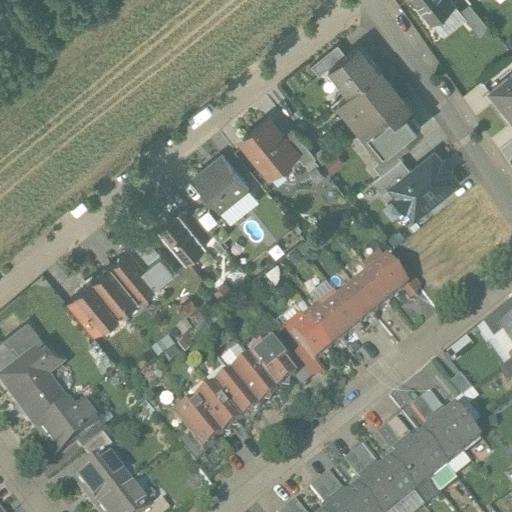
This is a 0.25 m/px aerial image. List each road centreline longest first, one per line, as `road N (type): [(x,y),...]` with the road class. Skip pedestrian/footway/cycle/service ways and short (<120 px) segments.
road 1 (residential): [(354,0),(0,280),(0,447),(51,511)]
road 2 (residential): [(511,275),(214,511)]
road 3 (residential): [(373,0),(511,201)]
